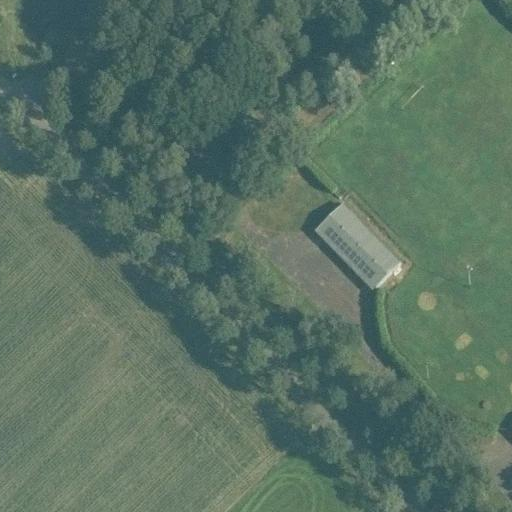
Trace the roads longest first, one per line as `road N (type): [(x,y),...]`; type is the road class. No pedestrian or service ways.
road 1 (unclassified): [(511,496),(99,75),(85,40),(90,18)]
road 2 (unclassified): [(412,511),(0,90)]
